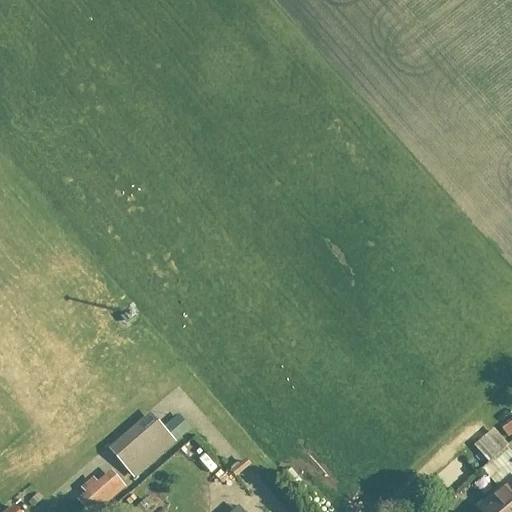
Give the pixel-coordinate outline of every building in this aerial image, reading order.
[(161,428),(174,441),(186,428),(174,416),(161,428)] [(99,452),(115,471),(152,438),(135,419),(99,452)] [(511,419),(499,428),(504,437),(511,431),(511,419)] [(460,499),(469,511),(511,511),(511,437),(499,447),(510,461),(460,499)] [(74,510),(110,477),(93,458),(57,490),(74,510)] [(154,492),(127,510),(128,511),(153,511),(163,505),(154,492)] [(239,511),(225,496),(207,511),(239,511)]
